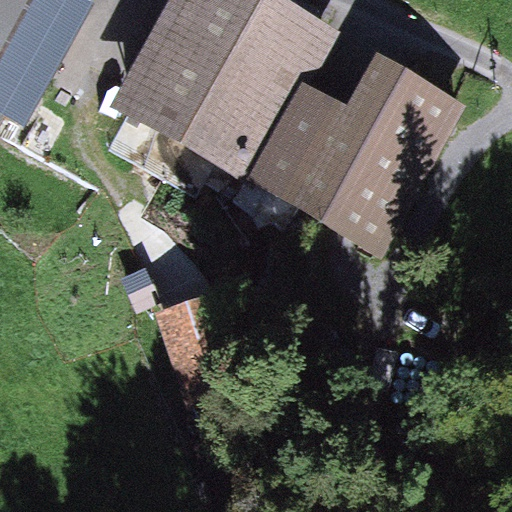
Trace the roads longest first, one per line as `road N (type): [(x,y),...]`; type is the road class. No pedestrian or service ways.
road 1 (track): [(127,0),(88,88),(93,136),(169,293)]
road 2 (track): [(511,106),(455,156),(379,305)]
